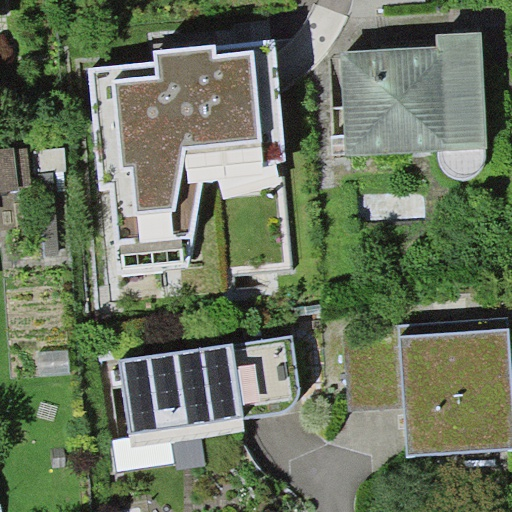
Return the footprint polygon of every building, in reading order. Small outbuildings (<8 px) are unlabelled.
[(438,46),(341,50),(346,155),(438,150),(486,148),(488,148),(482,32),(437,34),(438,46)] [(285,159),(276,40),(153,49),(154,62),(88,67),(100,190),(110,189),(117,276),(188,266),(204,183),(285,159)] [(0,192),(19,190),(18,187),(32,185),(28,148),(15,149),(15,146),(0,147),(0,192)] [(486,158),(486,153),(486,148),(438,150),(438,153),(438,156),(439,161),(441,165),(443,170),(446,174),(452,177),(458,178),(465,178),(470,178),(476,174),(480,169),(484,164),(486,158)] [(511,381),(508,317),(399,324),(404,410),(407,456),(511,449),(511,381)] [(404,410),(399,324),(345,327),(350,413),(404,410)] [(293,334),(119,359),(129,435),(244,419),(258,417),(268,416),(278,414),(283,412),(289,409),(294,404),(296,401),(299,397),(300,392),(301,389),(293,334)] [(244,419),(129,435),(131,446),(246,430),(244,419)]
